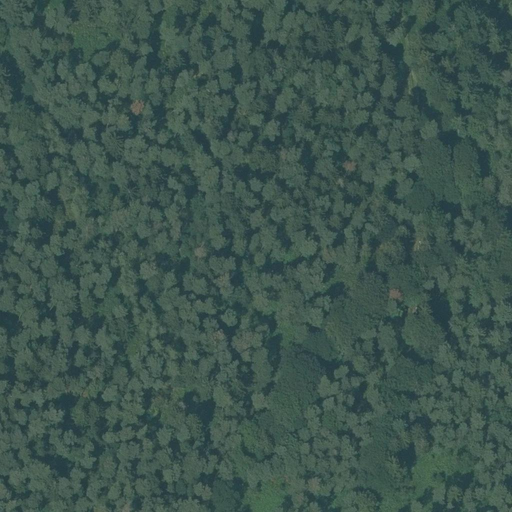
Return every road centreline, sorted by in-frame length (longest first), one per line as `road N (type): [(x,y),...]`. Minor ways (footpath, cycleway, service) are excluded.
road 1 (unknown): [(372,511),(417,370),(413,263),(435,192)]
road 2 (track): [(435,192),(404,44)]
